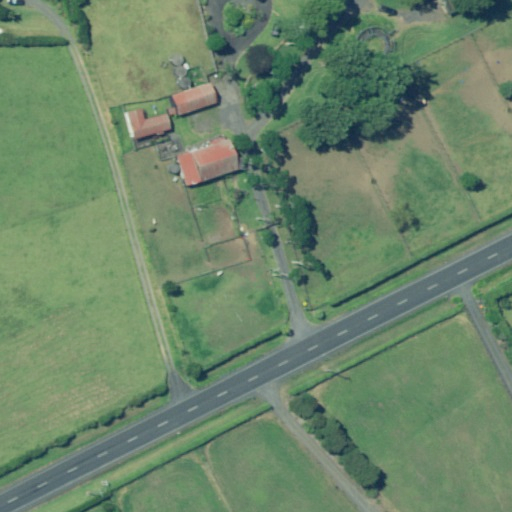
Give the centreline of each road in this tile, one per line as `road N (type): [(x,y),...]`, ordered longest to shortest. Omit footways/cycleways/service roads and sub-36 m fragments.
road 1 (unclassified): [(511,245),(0,506)]
road 2 (unknown): [(187,410),(105,134),(54,0)]
